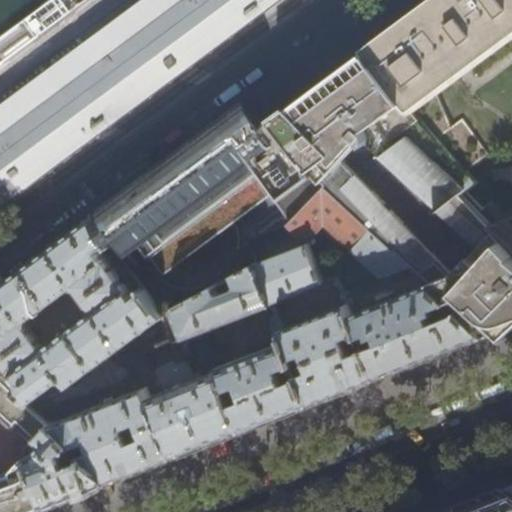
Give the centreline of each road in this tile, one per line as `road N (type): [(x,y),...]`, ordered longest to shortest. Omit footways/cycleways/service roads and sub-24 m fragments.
road 1 (residential): [(329,0),(0,244)]
road 2 (primary): [(251,511),(511,413)]
